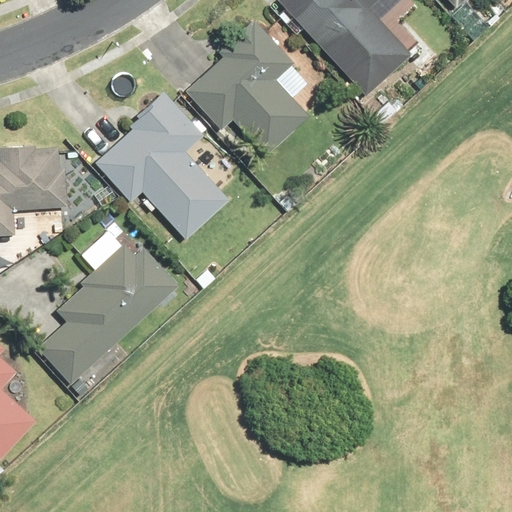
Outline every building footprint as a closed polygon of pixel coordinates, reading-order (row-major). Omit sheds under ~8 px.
[(277,0),(365,97),(410,56),(367,8),(376,0),(277,0)] [(446,0),(455,10),(466,0),(446,0)] [(233,118),(265,154),(309,114),(275,78),(294,62),(252,16),(216,49),(221,55),(184,89),(220,129),(233,118)] [(140,192),(184,238),(229,197),(185,150),(203,134),(162,89),(148,101),(150,102),(126,124),(130,128),(94,161),(131,200),(140,192)] [(0,235),(14,234),(13,208),(67,205),(64,165),(59,166),(57,144),(34,146),(34,142),(0,144),(0,235)] [(36,346),(69,382),(178,285),(142,246),(134,253),(123,241),(79,281),(82,284),(55,308),(65,319),(36,346)] [(0,457),(35,418),(0,387),(15,370),(0,356),(0,350),(3,346),(0,343),(0,457)]
